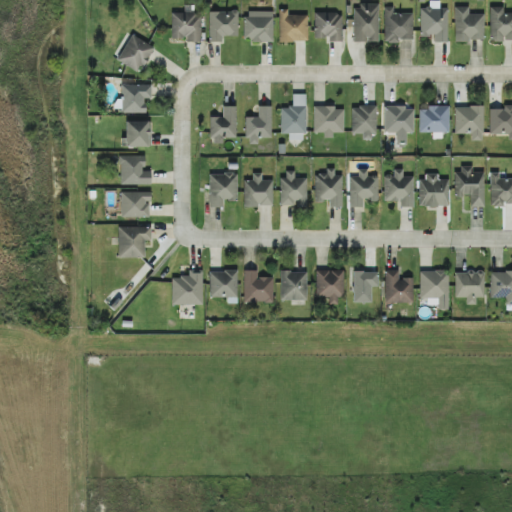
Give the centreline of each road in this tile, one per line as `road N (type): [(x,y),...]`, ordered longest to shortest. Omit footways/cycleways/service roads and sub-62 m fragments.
road 1 (residential): [(189,230),(210,239),(511,240)]
road 2 (residential): [(511,75),(197,74)]
road 3 (residential): [(197,74),(186,110),(189,230)]
